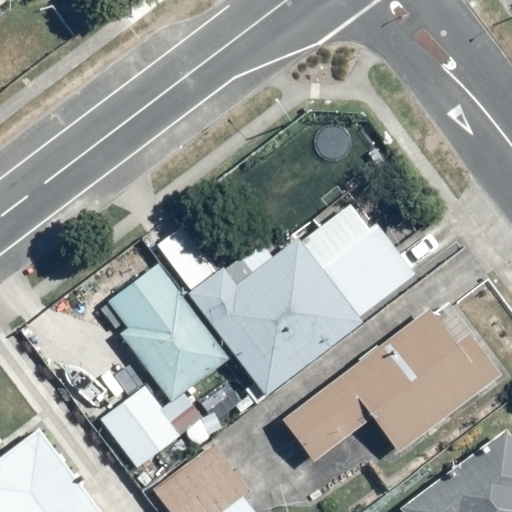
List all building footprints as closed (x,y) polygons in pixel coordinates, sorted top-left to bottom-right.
[(413,275),(353,200),(279,259),(261,237),(188,296),(264,392),(413,275)] [(201,418),(181,389),(221,363),(154,263),(102,298),(123,329),(117,334),(146,379),(95,415),(132,467),(185,429),(201,418)] [(490,378),(431,301),(278,419),(311,461),(368,417),(395,452),(490,378)] [(0,511),(107,511),(34,422),(0,450),(0,511)] [(390,511),(511,511),(511,442),(500,427),(390,511)] [(266,511),(212,440),(149,488),(167,511),(266,511)]
